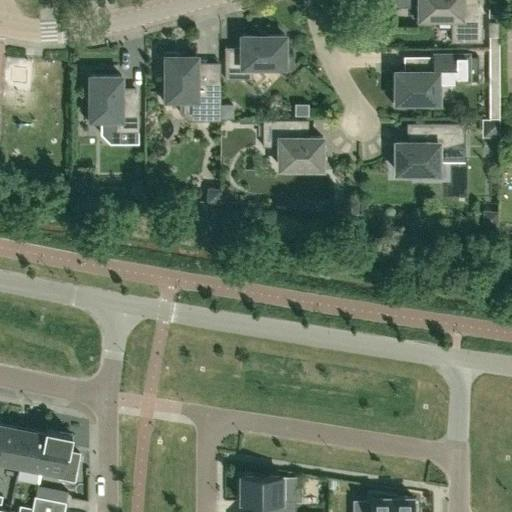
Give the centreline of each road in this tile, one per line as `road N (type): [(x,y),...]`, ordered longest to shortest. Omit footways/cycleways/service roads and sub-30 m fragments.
road 1 (residential): [(122,304),(461,357)]
road 2 (residential): [(209,414),(456,454)]
road 3 (residential): [(0,24),(80,28),(200,0)]
road 4 (residential): [(313,0),(328,58),(359,122)]
road 5 (residential): [(0,280),(122,304)]
